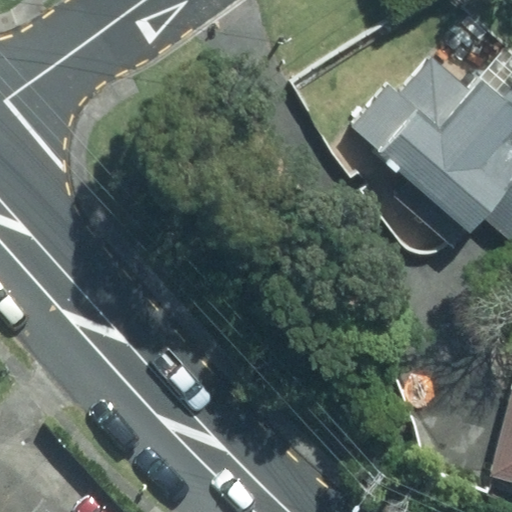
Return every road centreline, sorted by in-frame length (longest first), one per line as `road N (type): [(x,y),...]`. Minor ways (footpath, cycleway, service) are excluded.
road 1 (secondary): [(0,218),(271,511)]
road 2 (residential): [(0,104),(149,0)]
